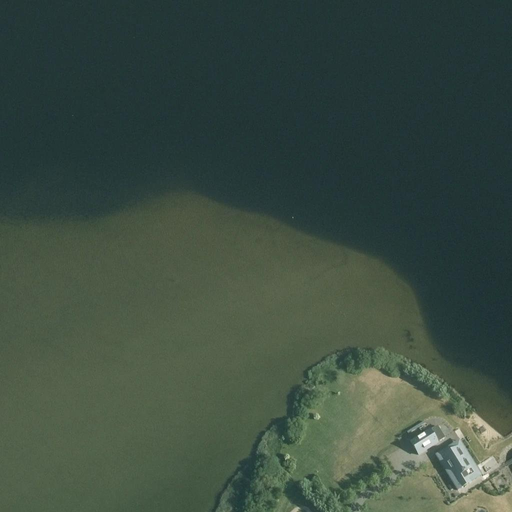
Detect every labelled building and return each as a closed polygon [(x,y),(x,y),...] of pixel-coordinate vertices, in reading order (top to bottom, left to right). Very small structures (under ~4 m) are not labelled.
[(438,444),(430,431),(410,443),(418,456),(438,444)] [(458,433),(449,438),(451,442),(460,438),(458,433)] [(403,456),(411,450),(408,446),(400,452),(403,456)] [(457,449),(443,458),(455,479),(451,481),(457,491),(471,483),(465,474),(471,470),(457,449)] [(395,465),(399,458),(394,456),(391,463),(395,465)]
